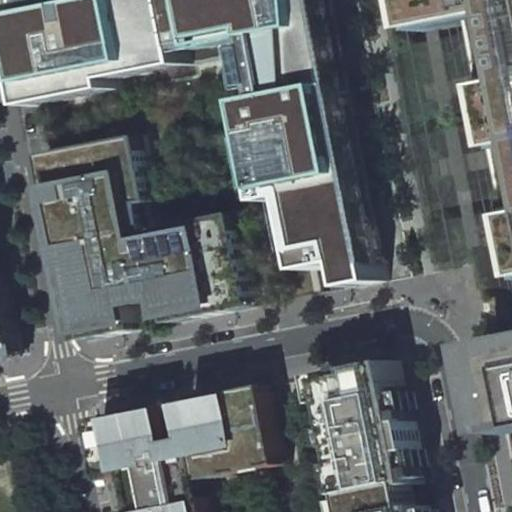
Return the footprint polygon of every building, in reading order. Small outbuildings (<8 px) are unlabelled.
[(67,0),(23,9),(43,107),(128,90),(126,79),(249,55),(278,202),(298,198),(304,197),(318,270),(358,262),(363,287),(394,281),(391,264),(392,264),(339,0),(67,0)] [(511,0),(418,0),(425,31),(431,30),(484,19),(496,79),(511,155),(511,160),(511,0)] [(150,136),(52,156),(89,342),(147,330),(142,306),(175,300),(180,324),(248,310),(246,300),(261,297),(248,231),(238,233),(234,216),(186,225),(188,236),(152,243),(150,233),(158,231),(153,204),(163,202),(150,136)] [(0,358),(30,353),(0,201),(0,358)] [(244,214),(234,216),(238,233),(248,231),(244,214)] [(186,225),(158,231),(150,233),(152,243),(188,236),(186,225)] [(261,297),(246,300),(248,310),(263,307),(261,297)] [(511,339),(498,342),(501,357),(492,359),(493,367),(507,433),(511,432),(511,339)] [(433,511),(430,495),(427,479),(434,478),(428,449),(421,451),(416,422),(410,394),(404,361),(400,362),(400,364),(396,365),(395,363),(370,368),(371,374),(338,380),(339,380),(344,406),(347,424),(354,458),(365,455),(366,461),(344,466),(349,496),(356,495),(361,493),(364,509),(364,511),(433,511)] [(344,406),(339,380),(328,383),(332,408),(344,406)] [(222,511),(216,480),(215,470),(239,465),(278,458),(292,455),(278,386),(195,402),(200,429),(181,433),(175,406),(114,418),(126,479),(141,476),(148,511),(144,511),(222,511)] [(416,422),(423,421),(417,392),(410,394),(416,422)] [(126,479),(114,418),(104,420),(116,481),(126,479)] [(354,458),(347,424),(336,426),(343,460),(354,458)] [(280,468),(294,465),(292,455),(278,458),(280,468)] [(216,480),(241,475),(239,465),(215,470),(216,480)]
